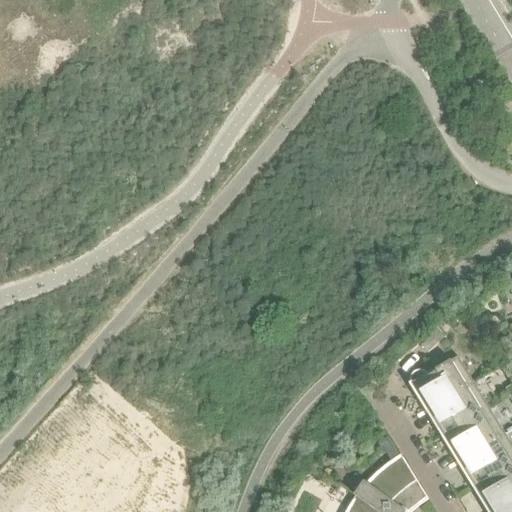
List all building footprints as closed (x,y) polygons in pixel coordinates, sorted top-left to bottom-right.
[(449,332),(442,324),(438,327),(445,335),(449,332)] [(428,353),(446,338),(437,328),(419,344),(428,353)] [(428,412),(474,384),(458,357),(427,376),(425,373),(421,372),(417,372),(414,373),(412,376),(410,380),(411,384),(412,385),(428,412)] [(490,410),(476,387),(483,383),(481,379),(474,384),(428,412),(444,438),(490,410)] [(459,463),(505,435),(490,410),(444,438),(459,463)] [(474,488),(511,465),(511,446),(505,435),(459,463),(474,488)] [(427,499),(402,459),(401,460),(402,460),(390,468),(379,477),(370,487),(364,483),(354,496),(359,500),(375,511),(405,511),(407,511),(411,507),(413,510),(423,501),(426,500),(427,499)] [(488,511),(494,511),(511,501),(511,465),(474,488),(488,511)] [(375,511),(359,500),(351,511),(375,511)] [(511,511),(511,501),(494,511),(511,511)]
